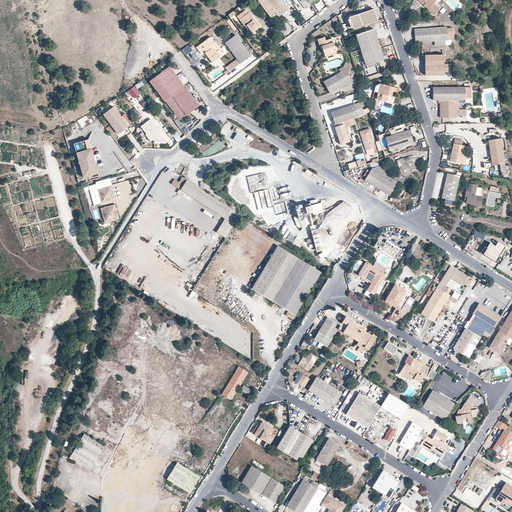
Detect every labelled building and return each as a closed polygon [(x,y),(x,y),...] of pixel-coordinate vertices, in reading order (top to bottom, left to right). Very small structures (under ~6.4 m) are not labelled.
[(280,15),(289,8),(283,0),(259,0),(272,17),(275,15),(273,13),(276,11),(278,13),(280,15)] [(422,0),(423,0),(420,3),(426,7),(425,8),(431,14),(436,8),(431,4),(433,1),(432,0),(422,0)] [(438,0),(432,0),(433,1),(431,4),(436,8),(439,5),(437,2),(438,0)] [(247,11),(238,17),(246,27),(247,27),(252,35),(260,30),(254,21),(255,21),(250,13),(249,13),(247,11)] [(379,23),(375,11),(346,20),(350,31),(354,30),(354,31),(379,23)] [(281,18),(280,15),(278,13),(275,15),(272,17),(271,19),(275,23),(281,18)] [(454,40),(453,28),(447,29),(447,27),(415,30),(416,44),(434,43),(435,47),(451,46),(451,40),(454,40)] [(367,67),(385,62),(375,31),(357,37),(367,67)] [(240,62),(251,54),(235,34),(225,42),(240,62)] [(200,52),(208,45),(210,48),(206,51),(208,54),(209,54),(210,53),(215,59),(220,55),(219,54),(221,52),(218,48),(220,47),(215,40),(214,41),(210,36),(196,47),(200,52)] [(336,51),(332,40),(326,42),(324,38),(317,40),(320,50),(322,49),(324,55),(336,51)] [(188,45),(182,50),(187,56),(193,51),(188,45)] [(206,51),(204,53),(211,62),(215,59),(210,53),(209,54),(208,54),(206,51)] [(324,55),(325,59),(337,55),(336,51),(324,55)] [(445,56),(425,57),(425,76),(445,76),(445,73),(449,73),(449,65),(445,65),(445,56)] [(236,59),(224,69),(228,73),(240,64),(236,59)] [(181,121),(199,107),(170,68),(152,82),(181,121)] [(324,83),(330,94),(352,82),(347,71),(324,83)] [(134,100),(141,95),(137,90),(144,85),(141,81),(128,91),(134,100)] [(386,103),(388,98),(388,97),(394,98),(396,89),(381,85),(377,100),(386,103)] [(472,104),(472,88),(433,88),(433,101),(441,101),(441,119),(454,119),(454,109),(460,109),(460,101),(466,101),(466,104),(472,104)] [(331,113),(335,125),(359,117),(354,105),(331,113)] [(114,108),(104,116),(118,135),(128,128),(114,108)] [(480,109),(470,109),(471,117),(480,117),(480,109)] [(167,142),(150,120),(141,128),(147,135),(146,136),(151,143),(152,142),(153,144),(164,145),(167,142)] [(385,136),(389,149),(413,141),(408,128),(385,136)] [(371,131),(361,135),(366,149),(376,146),(371,131)] [(177,143),(181,139),(176,132),(172,135),(177,143)] [(242,145),(246,139),(237,133),(233,140),(242,145)] [(248,136),(244,142),(250,145),(253,138),(248,136)] [(94,154),(90,140),(77,143),(82,161),(87,177),(100,174),(95,159),(93,160),(92,155),(94,154)] [(464,145),(455,142),(450,160),(460,163),(463,151),(464,145)] [(500,142),(488,144),(492,168),(504,166),(500,142)] [(460,163),(465,164),(468,152),(463,151),(460,163)] [(364,159),(356,162),(359,168),(366,165),(364,159)] [(391,196),(401,179),(375,164),(365,180),(391,196)] [(460,175),(447,173),(442,197),(454,200),(460,175)] [(264,181),(262,174),(247,177),(250,192),(261,190),(259,182),(264,181)] [(171,185),(182,191),(188,181),(182,177),(179,184),(174,181),(171,185)] [(188,181),(182,191),(226,218),(229,214),(238,219),(241,213),(188,181)] [(480,206),(482,198),(474,196),(476,185),(469,184),(468,189),(466,189),(465,196),(468,197),(467,201),(467,203),(480,206)] [(116,200),(112,186),(98,190),(102,203),(116,200)] [(270,190),(255,192),(257,209),(272,207),(270,190)] [(275,214),(287,212),(285,202),(283,203),(282,199),(273,201),(273,204),(275,214)] [(119,219),(116,205),(102,209),(105,222),(119,219)] [(219,232),(227,237),(238,219),(229,214),(226,218),(219,232)] [(317,230),(312,231),(317,252),(322,251),(317,230)] [(474,232),(473,238),(484,241),(486,235),(474,232)] [(287,241),(292,243),(295,237),(290,234),(287,241)] [(381,236),(375,247),(396,260),(402,249),(381,236)] [(505,247),(493,239),(484,253),(496,261),(505,247)] [(295,316),(321,274),(277,247),(251,289),(295,316)] [(484,253),(483,255),(495,263),(496,261),(484,253)] [(385,266),(377,261),(373,266),(382,271),(385,266)] [(384,274),(384,272),(382,271),(373,266),(366,262),(359,273),(359,275),(371,283),(367,290),(375,294),(379,287),(378,287),(383,277),(384,274)] [(468,275),(456,268),(450,264),(447,269),(440,281),(446,284),(446,285),(451,276),(463,283),(468,275)] [(406,290),(396,284),(385,300),(396,307),(406,290)] [(421,313),(433,321),(450,294),(437,287),(421,313)] [(466,287),(462,296),(469,298),(473,290),(466,287)] [(179,288),(177,292),(190,300),(192,296),(179,288)] [(402,319),(414,299),(409,296),(400,310),(396,307),(392,313),(402,319)] [(490,305),(487,303),(486,303),(482,300),(480,302),(493,311),(495,309),(490,305)] [(480,302),(473,312),(475,313),(494,324),(495,325),(501,315),(493,311),(480,302)] [(511,338),(511,309),(497,334),(507,340),(510,342),(511,338)] [(494,324),(475,313),(470,321),(475,324),(494,324)] [(341,324),(329,317),(315,339),(327,346),(339,329),(341,324)] [(365,330),(366,329),(346,317),(341,324),(339,329),(359,341),(357,344),(360,346),(363,348),(365,346),(369,349),(377,336),(373,333),(372,335),(365,330)] [(475,324),(470,321),(452,349),(458,353),(459,351),(468,357),(482,334),(488,338),(490,334),(475,324)] [(495,325),(494,324),(475,324),(490,334),(495,325)] [(239,334),(236,340),(244,345),(247,339),(239,334)] [(489,346),(498,351),(500,348),(502,349),(507,340),(497,334),(489,346)] [(398,348),(389,342),(384,350),(394,356),(398,348)] [(318,357),(310,352),(305,361),(302,359),(299,363),(309,370),(318,357)] [(415,360),(409,356),(404,363),(407,365),(410,367),(415,360)] [(415,360),(410,367),(407,365),(400,375),(405,378),(406,375),(413,380),(420,384),(423,378),(421,377),(423,375),(427,377),(432,370),(415,360)] [(222,394),(231,399),(248,371),(239,366),(222,394)] [(432,381),(437,373),(432,370),(427,377),(432,381)] [(305,375),(302,372),(296,381),(299,383),(300,383),(305,375)] [(305,374),(305,375),(300,383),(306,387),(312,378),(305,374)] [(334,406),(342,394),(317,378),(309,391),(334,406)] [(367,388),(370,383),(364,378),(360,382),(367,388)] [(444,421),(454,405),(432,392),(422,408),(444,421)] [(382,406),(360,393),(347,414),(368,428),(382,407),(382,406)] [(409,406),(390,394),(382,406),(382,407),(401,419),(409,406)] [(477,406),(476,399),(470,396),(466,402),(468,404),(466,407),(464,405),(460,410),(465,413),(464,414),(461,415),(461,416),(459,416),(457,421),(457,423),(462,422),(462,421),(467,420),(472,419),(472,417),(476,416),(476,415),(477,415),(479,412),(477,409),(475,409),(475,407),(476,406),(477,406)] [(507,425),(499,420),(495,426),(503,431),(504,430),(507,425)] [(271,433),(274,428),(263,421),(260,426),(255,434),(268,441),(272,434),(271,433)] [(423,429),(412,422),(398,444),(409,450),(423,429)] [(301,461),(314,441),(291,427),(278,447),(301,461)] [(395,430),(390,427),(383,437),(388,440),(395,430)] [(271,443),(279,431),(274,428),(271,433),(272,434),(268,441),(271,443)] [(435,440),(434,442),(426,437),(421,446),(432,453),(432,452),(434,449),(443,455),(447,447),(442,444),(447,437),(437,430),(432,438),(435,440)] [(510,451),(508,449),(511,441),(511,434),(504,430),(493,449),(497,452),(504,456),(506,457),(510,451)] [(104,446),(84,434),(70,456),(90,469),(104,446)] [(316,457),(327,464),(340,444),(329,437),(316,457)] [(414,458),(422,441),(417,439),(409,456),(414,458)] [(98,459),(92,471),(98,474),(105,462),(98,459)] [(188,491),(198,475),(180,464),(170,480),(188,491)] [(270,477),(271,477),(252,466),(242,482),(261,493),(262,492),(275,501),(284,486),(270,477)] [(310,476),(317,479),(320,474),(313,470),(310,476)] [(399,481),(383,471),(373,487),(384,494),(389,497),(393,491),(399,481)] [(326,492),(317,486),(319,483),(314,480),(312,483),(304,478),(303,480),(287,506),(297,511),(317,511),(321,505),(319,504),(326,492)] [(511,508),(511,507),(511,485),(505,482),(495,498),(511,508)] [(475,502),(479,496),(466,487),(462,493),(475,502)] [(381,498),(390,503),(396,493),(393,491),(389,497),(384,494),(381,498)] [(339,511),(345,504),(328,493),(323,501),(334,507),(330,511),(339,511)] [(330,511),(334,507),(323,501),(322,503),(330,508),(327,511),(330,511)] [(416,511),(417,511),(400,502),(394,511),(416,511)]
